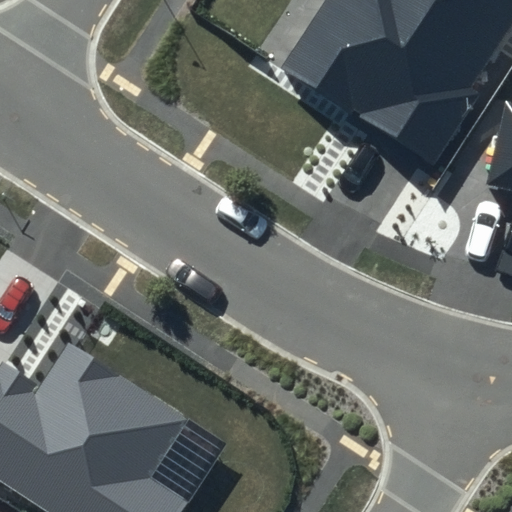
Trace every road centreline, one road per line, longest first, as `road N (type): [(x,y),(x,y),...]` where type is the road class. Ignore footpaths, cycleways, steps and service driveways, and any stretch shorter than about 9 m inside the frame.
road 1 (residential): [(499,378),(316,310),(0,107)]
road 2 (residential): [(411,511),(499,378)]
road 3 (residential): [(0,101),(70,0)]
